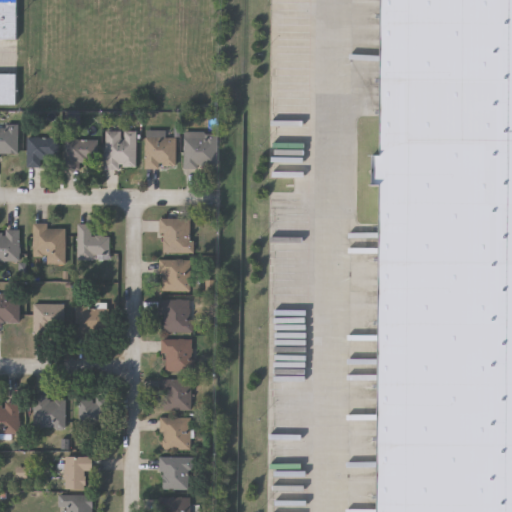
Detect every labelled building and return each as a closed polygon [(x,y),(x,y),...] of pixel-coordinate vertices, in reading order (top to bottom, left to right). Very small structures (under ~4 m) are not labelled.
[(0,38),(0,0),(16,0),(16,38),(0,38)] [(511,511),(511,0),(387,0),(383,511),(511,511)] [(15,103),(0,103),(0,72),(15,72),(15,103)] [(0,156),(0,125),(17,125),(17,156),(0,156)] [(145,168),(145,127),(164,127),(164,137),(175,137),(175,168),(145,168)] [(136,130),(136,168),(106,168),(106,130),(136,130)] [(217,132),(217,164),(183,164),(183,132),(217,132)] [(26,136),(58,136),(58,166),(26,166),(26,136)] [(98,138),(98,166),(64,166),(64,138),(98,138)] [(161,252),(161,217),(192,217),(191,252),(161,252)] [(77,259),(77,222),(91,222),(91,234),(109,234),(109,259),(77,259)] [(65,262),(32,262),(32,223),(48,223),(48,227),(65,227),(65,262)] [(0,230),(19,230),(19,260),(0,260),(0,230)] [(191,259),(191,290),(160,290),(160,259),(191,259)] [(0,326),(0,294),(18,294),(18,326),(0,326)] [(161,331),(161,298),(192,298),(192,331),(161,331)] [(33,336),(33,303),(60,303),(60,336),(33,336)] [(109,306),(109,333),(76,333),(76,306),(109,306)] [(165,354),(161,354),(161,338),(192,338),(192,371),(165,371),(165,354)] [(191,378),(191,410),(161,410),(161,378),(191,378)] [(33,428),(33,394),(48,394),(48,399),(65,399),(65,428),(33,428)] [(109,397),(109,430),(78,430),(78,397),(109,397)] [(0,403),(19,403),(19,433),(0,433),(0,403)] [(191,417),(191,450),(161,450),(161,417),(191,417)] [(64,489),(64,456),(92,456),(92,471),(86,471),(86,489),(64,489)] [(192,456),(192,489),(161,489),(161,456),(192,456)] [(95,495),(95,511),(65,511),(65,495),(95,495)] [(191,496),(191,511),(160,511),(160,496),(191,496)]
